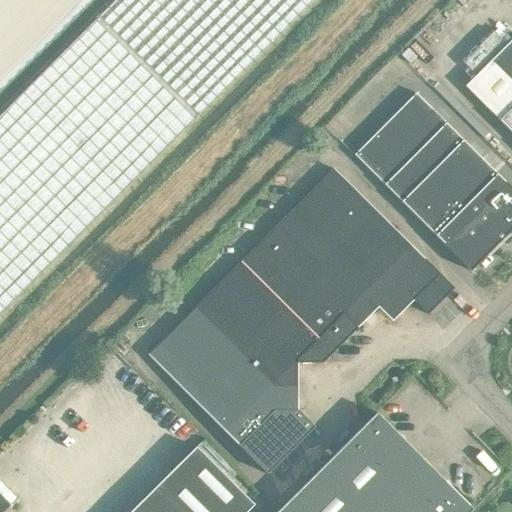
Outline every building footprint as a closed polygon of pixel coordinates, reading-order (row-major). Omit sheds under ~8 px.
[(0,315),(197,117),(198,117),(313,0),(115,0),(100,16),(95,20),(0,115),(0,315)] [(511,38),(465,86),(511,133),(511,38)] [(353,155),(470,271),(511,228),(511,189),(415,93),(353,155)] [(427,314),(453,288),(334,169),(287,216),(377,307),(391,321),(412,300),(427,314)] [(287,216),(259,244),(241,262),(331,353),(377,307),(287,216)] [(321,363),(331,353),(241,262),(194,309),(272,386),(296,387),(296,363),(321,363)] [(148,355),(257,465),(266,474),(314,427),(297,410),(296,410),(296,387),(272,386),(194,309),(148,355)] [(372,511),(424,461),(376,413),(276,511),(372,511)] [(153,489),(176,511),(245,511),(253,505),(195,447),(153,489)] [(424,461),(372,511),(468,511),(472,509),(424,461)] [(176,511),(153,489),(129,511),(176,511)]
